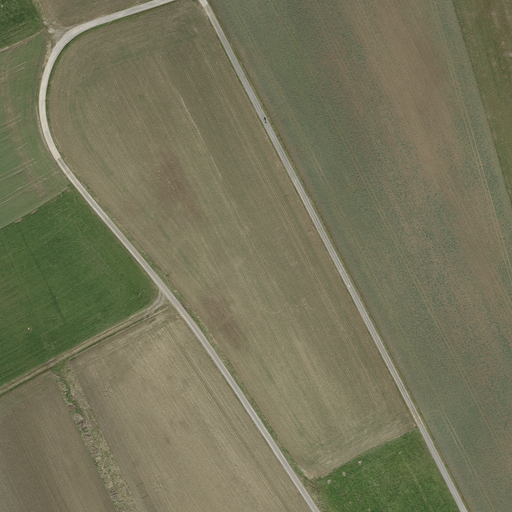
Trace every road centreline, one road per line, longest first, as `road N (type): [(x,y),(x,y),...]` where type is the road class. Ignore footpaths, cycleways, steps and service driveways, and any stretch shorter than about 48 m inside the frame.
road 1 (track): [(316,511),(211,350),(55,156),(43,120),(41,90),(59,45),(75,30),(162,0)]
road 2 (track): [(201,0),(462,511)]
road 3 (track): [(0,395),(170,296)]
